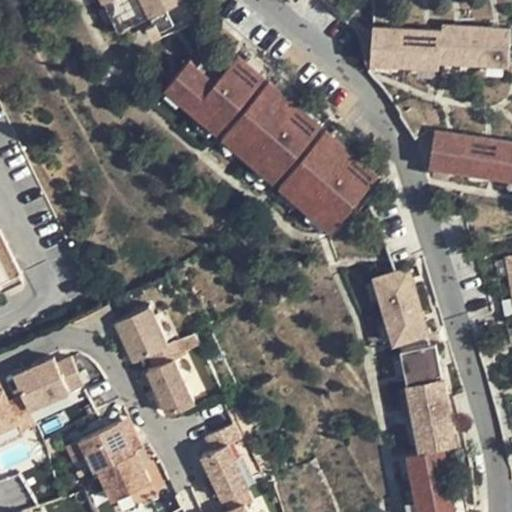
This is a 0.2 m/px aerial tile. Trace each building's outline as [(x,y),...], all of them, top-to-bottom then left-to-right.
[(175,0),(147,0),(153,11),(175,0)] [(167,85),(333,230),(384,171),(243,48),(219,76),(194,54),(167,85)] [(511,176),(511,134),(435,122),(425,176),(446,180),(449,166),(511,176)] [(0,228),(0,288),(23,279),(20,273),(20,269),(0,228)] [(373,274),(395,343),(435,330),(413,262),(373,274)] [(153,301),(111,320),(118,335),(124,332),(133,350),(135,355),(149,349),(155,363),(149,367),(156,382),(169,411),(196,398),(177,354),(183,351),(177,335),(170,339),(153,301)] [(124,332),(118,335),(126,353),(133,350),(124,332)] [(444,339),(403,346),(419,447),(410,449),(420,511),(456,511),(460,511),(449,443),(461,441),(444,339)] [(0,388),(0,429),(7,426),(19,421),(23,428),(39,420),(33,407),(86,383),(74,355),(59,362),(56,355),(17,373),(25,393),(11,399),(5,387),(0,388)] [(149,367),(142,370),(149,385),(156,382),(149,367)] [(102,468),(116,500),(153,483),(140,451),(139,451),(145,448),(138,433),(130,437),(123,421),(83,439),(90,455),(97,470),(102,468)] [(243,436),(236,421),(208,433),(214,446),(203,451),(223,495),(250,484),(236,452),(231,441),(243,436)] [(7,426),(0,429),(0,441),(11,437),(7,426)] [(83,439),(70,446),(77,461),(90,455),(83,439)] [(145,448),(140,451),(153,483),(166,477),(152,446),(145,448)] [(243,449),(236,452),(250,484),(257,480),(243,449)] [(247,511),(243,500),(216,511),(202,511),(202,510),(197,511),(247,511)]
